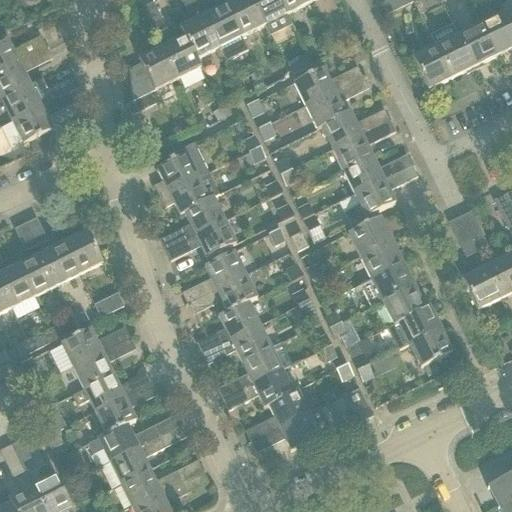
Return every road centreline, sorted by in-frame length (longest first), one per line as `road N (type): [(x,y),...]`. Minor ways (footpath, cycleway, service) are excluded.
road 1 (residential): [(244,511),(150,299),(109,152)]
road 2 (residential): [(434,162),(354,0)]
road 3 (tertiary): [(267,511),(419,438)]
road 4 (residential): [(109,152),(97,0)]
road 5 (residential): [(0,203),(109,152)]
